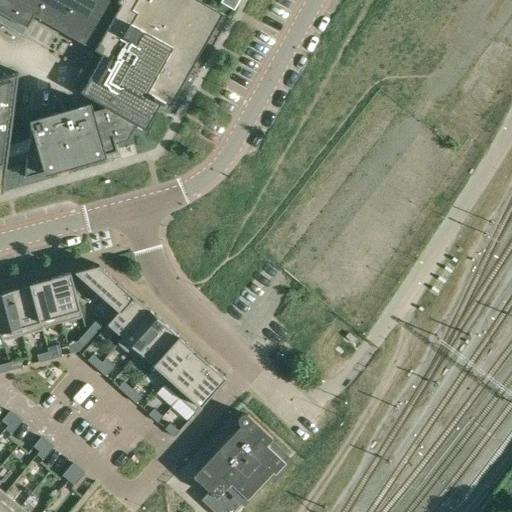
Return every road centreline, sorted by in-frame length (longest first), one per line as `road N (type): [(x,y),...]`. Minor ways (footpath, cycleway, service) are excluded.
road 1 (unclassified): [(132,207),(180,193),(218,167),(314,0)]
road 2 (residential): [(0,383),(135,499),(175,454)]
road 3 (track): [(302,511),(397,358),(405,331),(394,307)]
road 4 (unclassified): [(250,368),(175,299),(132,207)]
road 5 (residential): [(69,358),(175,454)]
road 6 (unclassified): [(0,243),(132,207)]
